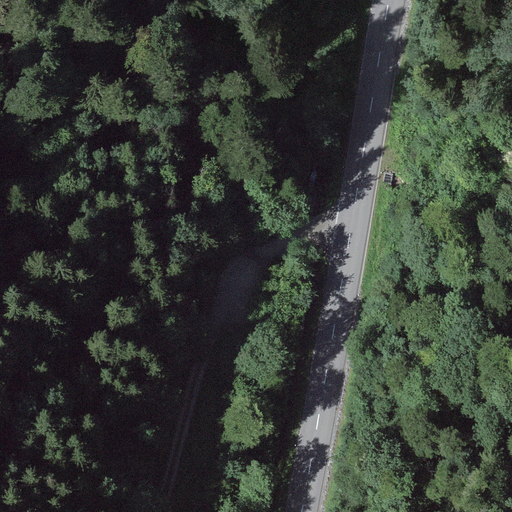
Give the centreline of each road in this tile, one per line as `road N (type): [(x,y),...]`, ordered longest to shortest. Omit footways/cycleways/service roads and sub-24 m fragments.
road 1 (tertiary): [(303,511),(389,0)]
road 2 (track): [(154,511),(206,309),(227,262),(259,242),(350,234)]
